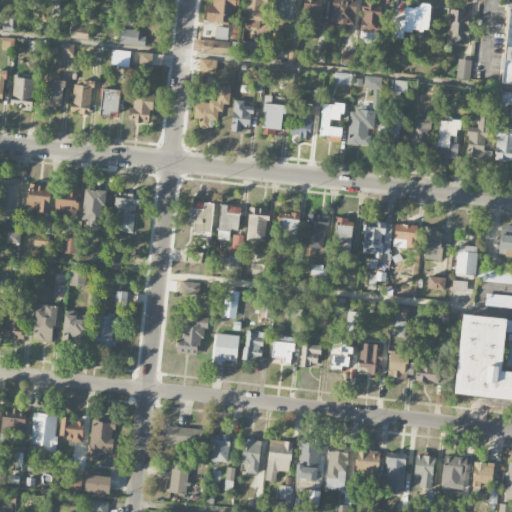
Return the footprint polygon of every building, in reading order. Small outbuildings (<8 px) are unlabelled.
[(213,0),(213,6),(208,6),(206,20),(236,24),(238,0),(213,0)] [(245,0),(243,19),(246,20),(246,26),(259,28),(259,22),(266,23),(268,0),(245,0)] [(275,0),(275,10),(279,13),(278,18),(293,19),(295,0),(275,0)] [(302,0),(298,37),(305,37),(306,39),(313,40),(314,38),(317,38),(320,13),(323,13),(323,9),(321,8),(321,6),(319,5),(319,0),(302,0)] [(332,0),(331,18),(330,18),(330,23),(355,26),(357,0),(332,0)] [(358,33),(379,36),(383,3),(381,3),(381,0),(364,0),(364,5),(362,4),(358,33)] [(405,7),(402,32),(411,33),(411,30),(418,30),(418,32),(423,32),(423,30),(428,31),(431,9),(429,4),(424,4),(422,4),(421,4),(420,5),(420,8),(405,7)] [(466,10),(462,9),(462,11),(452,11),(449,46),(455,46),(455,44),(466,44),(466,38),(469,38),(471,20),(468,20),(468,15),(465,15),(466,10)] [(402,39),(404,21),(393,19),(391,38),(402,39)] [(217,27),(216,39),(227,40),(228,28),(217,27)] [(138,36),(139,30),(121,29),(121,45),(145,46),(145,37),(138,36)] [(230,42),(204,40),(203,52),(228,54),(230,42)] [(243,42),(241,56),(262,59),(264,44),(243,42)] [(60,56),(73,58),(75,45),(62,43),(60,56)] [(111,65),(129,68),(131,52),(113,49),(111,65)] [(289,50),(288,62),(300,63),(301,52),(289,50)] [(343,52),(342,64),(356,66),(357,54),(343,52)] [(140,64),(162,65),(162,54),(140,53),(140,64)] [(216,60),(199,59),(199,74),(216,75),(216,60)] [(472,61),(458,60),(456,79),(470,80),(472,61)] [(334,84),(351,84),(351,74),(335,73),(334,84)] [(32,109),(34,78),(13,76),(11,108),(32,109)] [(381,77),(364,76),(364,88),(381,89),(381,77)] [(72,85),(71,113),(91,114),(92,81),(81,80),(81,85),(72,85)] [(43,81),(42,108),(62,109),(64,82),(43,81)] [(230,87),(218,86),(217,103),(195,101),(194,119),(199,119),(198,127),(211,128),(211,120),(217,121),(218,111),(223,112),(223,104),(229,104),(230,87)] [(120,90),(101,89),(100,116),(118,116),(120,90)] [(133,108),(129,108),(128,121),(150,123),(153,95),(134,94),(133,108)] [(262,129),(282,131),(284,105),(268,103),(269,96),(265,95),(262,129)] [(232,130),(251,131),(252,106),(244,106),(245,101),(233,100),(232,130)] [(342,128),(332,127),(332,119),(341,120),(342,104),(322,103),(320,135),(327,136),(327,141),(341,142),(342,128)] [(310,138),(312,111),(294,110),(293,137),(310,138)] [(372,146),(372,110),(348,110),(348,145),(372,146)] [(402,115),(380,113),(377,140),(398,142),(402,115)] [(466,157),(489,158),(489,152),(486,152),(487,114),(478,114),(477,132),(467,132),(466,157)] [(416,117),(416,132),(408,132),(407,150),(428,151),(430,118),(416,117)] [(460,121),(438,120),(437,153),(444,153),(444,159),(456,159),(457,129),(460,129),(460,121)] [(511,133),(496,133),(494,159),(511,160),(511,133)] [(0,179),(0,214),(20,215),(20,179),(0,179)] [(49,210),(50,184),(27,183),(26,209),(49,210)] [(54,200),(54,218),(78,217),(77,188),(71,188),(72,199),(54,200)] [(88,221),(88,228),(103,228),(104,191),(84,189),(82,221),(88,221)] [(114,232),(136,233),(137,194),(115,194),(114,232)] [(192,221),(194,221),(194,233),(202,234),(201,238),(211,239),(213,203),(193,202),(192,221)] [(230,240),(230,230),(240,230),(241,206),(220,206),(218,240),(230,240)] [(247,241),(267,242),(268,209),(249,209),(247,241)] [(282,213),(278,247),(296,249),(300,215),(282,213)] [(326,248),(325,214),(305,215),(307,248),(326,248)] [(351,244),(355,219),(337,216),(334,241),(351,244)] [(393,225),(366,221),(362,251),(388,255),(393,225)] [(417,225),(394,224),(394,247),(416,248),(417,225)] [(423,260),(441,261),(442,229),(425,228),(423,260)] [(20,233),(6,232),(6,243),(20,244),(20,233)] [(79,238),(62,238),(62,254),(78,254),(79,238)] [(47,248),(48,242),(34,240),(33,246),(47,248)] [(455,276),(476,276),(476,246),(456,246),(455,276)] [(225,257),(225,271),(240,271),(240,257),(225,257)] [(310,276),(327,279),(329,266),(312,263),(310,276)] [(85,270),(70,269),(69,286),(84,287),(85,270)] [(445,291),(446,278),(428,276),(427,289),(445,291)] [(200,282),(180,281),(180,294),(199,295),(200,282)] [(38,288),(19,284),(17,298),(35,301),(38,288)] [(65,298),(67,286),(53,284),(52,297),(65,298)] [(114,308),(126,308),(126,291),(115,291),(114,308)] [(35,310),(34,341),(54,342),(56,306),(45,306),(44,311),(35,310)] [(407,320),(407,306),(393,306),(393,319),(407,320)] [(361,313),(348,311),(346,331),(359,332),(361,313)] [(25,315),(5,315),(5,338),(24,339),(25,315)] [(94,346),(113,347),(114,316),(95,316),(94,346)] [(204,317),(182,316),(180,354),(202,355),(204,317)] [(511,321),(463,316),(455,394),(511,400),(511,373),(501,372),(505,332),(511,332),(511,321)] [(83,342),(84,318),(63,317),(62,341),(83,342)] [(262,359),(263,333),(245,331),(243,358),(262,359)] [(224,360),(236,362),(239,336),(216,333),(212,364),(223,365),(224,360)] [(350,366),(350,347),(341,347),(342,339),(331,339),(330,370),(340,371),(341,366),(350,366)] [(272,357),(283,357),(283,364),(290,365),(292,343),(273,342),(272,357)] [(301,366),(319,367),(320,345),(302,344),(301,366)] [(381,375),(382,344),(360,344),(359,368),(368,368),(367,374),(381,375)] [(388,378),(407,379),(408,354),(389,353),(388,378)] [(440,357),(417,356),(416,382),(438,383),(440,357)] [(16,435),(24,436),(25,412),(1,411),(0,441),(16,442),(16,435)] [(57,415),(33,413),(32,444),(41,445),(40,454),(56,455),(57,415)] [(82,442),(84,421),(62,418),(60,439),(82,442)] [(111,456),(116,424),(92,420),(86,459),(99,461),(100,454),(111,456)] [(201,428),(166,427),(165,446),(200,446),(201,428)] [(210,461),(228,462),(229,436),(212,435),(210,461)] [(259,474),(260,440),(242,439),(241,465),(248,465),(248,474),(259,474)] [(289,472),(293,442),(270,440),(265,480),(276,481),(277,471),(289,472)] [(296,479),(317,480),(318,443),(298,442),(296,479)] [(371,450),(357,450),(356,473),(378,473),(379,455),(371,455),(371,450)] [(385,482),(388,482),(387,493),(404,494),(406,455),(386,453),(385,482)] [(432,489),(435,455),(416,453),(414,477),(420,477),(419,488),(432,489)] [(440,487),(463,490),(467,458),(444,455),(440,487)] [(169,492),(186,494),(190,458),(173,456),(169,492)] [(494,463),(473,462),(472,486),(492,487),(494,463)] [(224,489),(232,491),(235,468),(227,467),(224,489)] [(69,485),(80,486),(82,471),(71,470),(69,485)] [(84,491),(109,494),(111,478),(86,475),(84,491)] [(278,499),(284,500),(283,508),(291,509),(292,486),(279,486),(278,499)] [(320,491),(307,490),(307,505),(319,506),(320,491)] [(108,511),(109,503),(92,501),(91,511),(108,511)]
